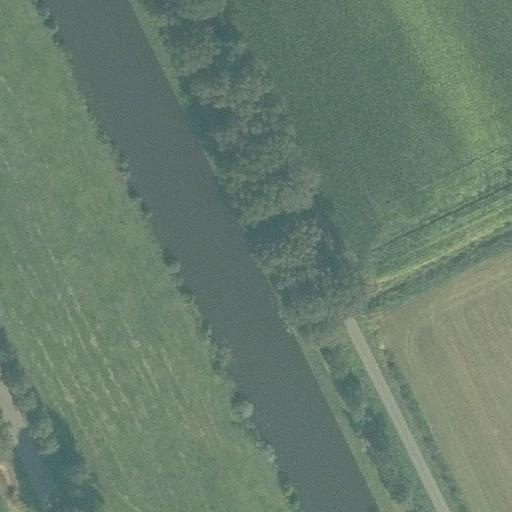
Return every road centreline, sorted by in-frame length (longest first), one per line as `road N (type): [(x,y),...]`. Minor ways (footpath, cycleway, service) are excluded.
road 1 (unclassified): [(191,0),(439,511)]
road 2 (tertiary): [(49,511),(0,400)]
